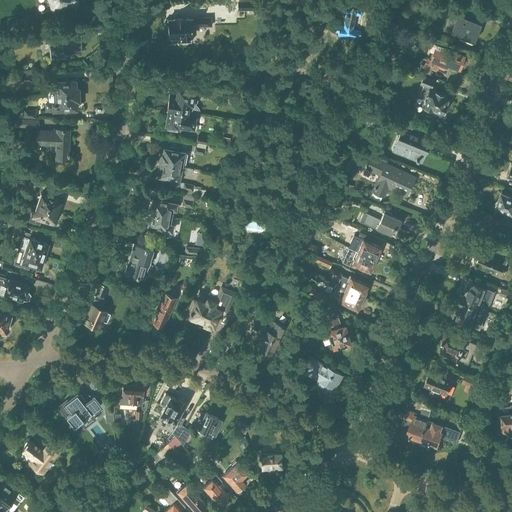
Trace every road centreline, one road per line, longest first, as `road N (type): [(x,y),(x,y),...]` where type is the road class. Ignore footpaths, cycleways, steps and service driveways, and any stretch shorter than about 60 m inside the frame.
road 1 (residential): [(34,364),(109,188),(118,136),(119,0)]
road 2 (residential): [(34,364),(122,355),(206,368),(345,447)]
road 3 (residential): [(345,447),(449,205)]
road 4 (residential): [(449,205),(511,50)]
